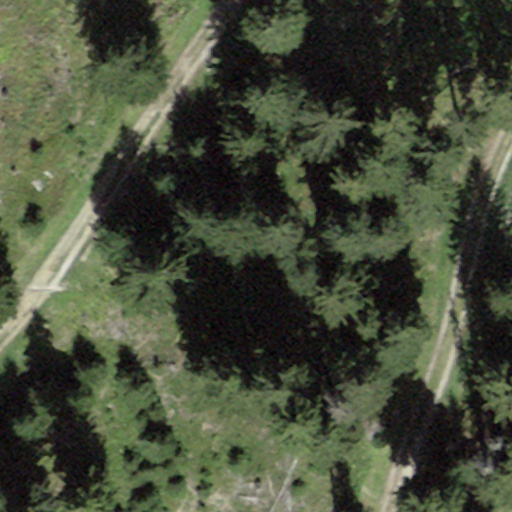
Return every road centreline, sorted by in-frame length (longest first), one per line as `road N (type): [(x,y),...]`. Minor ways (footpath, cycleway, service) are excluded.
road 1 (track): [(237,0),(84,226),(0,327)]
road 2 (track): [(511,136),(485,201),(394,511)]
